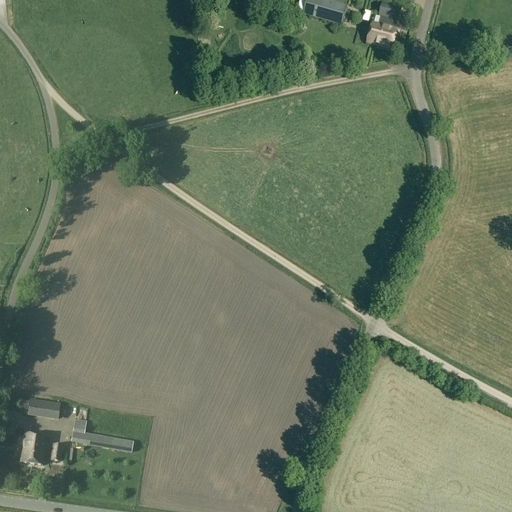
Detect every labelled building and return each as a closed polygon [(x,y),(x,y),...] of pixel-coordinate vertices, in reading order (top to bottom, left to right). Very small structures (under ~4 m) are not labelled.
[(306,0),(302,15),(342,27),(348,6),(326,0),(306,0)] [(390,29),(392,22),(399,23),(403,9),(384,4),(381,19),(389,21),(388,26),(386,25),(385,27),(372,24),(367,44),(392,51),(397,31),(390,29)] [(30,400),(27,418),(58,422),(60,405),(30,400)] [(1,422),(0,430),(0,437),(14,440),(16,424),(1,422)] [(84,436),(86,423),(74,422),(71,443),(99,448),(114,451),(131,454),(133,444),(115,441),(104,439),(92,437),(84,436)] [(24,436),(20,464),(42,467),(46,439),(24,436)] [(50,462),(60,464),(62,447),(52,445),(50,462)]
